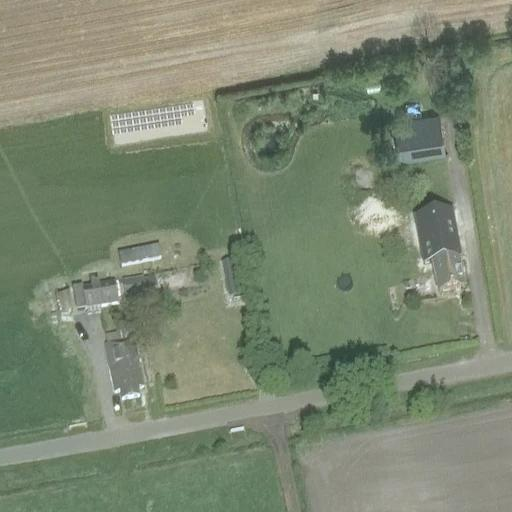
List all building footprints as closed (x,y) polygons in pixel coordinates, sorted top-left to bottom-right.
[(400,85),(426,81),(424,64),(397,67),(400,85)] [(432,104),(450,101),(445,65),(427,67),(432,104)] [(445,157),(440,116),(393,123),(398,164),(445,157)] [(429,247),(420,249),(423,267),(434,265),(439,295),(463,290),(458,261),(461,260),(453,220),(425,226),(429,247)] [(244,267),(223,272),(224,277),(226,286),(247,281),(245,273),(244,267)] [(148,296),(145,279),(123,282),(126,300),(148,296)] [(115,284),(73,291),(76,312),(119,304),(115,284)] [(116,335),(118,345),(106,347),(115,394),(120,393),(121,402),(140,399),(138,391),(145,389),(136,342),(130,343),(128,333),(116,335)]
